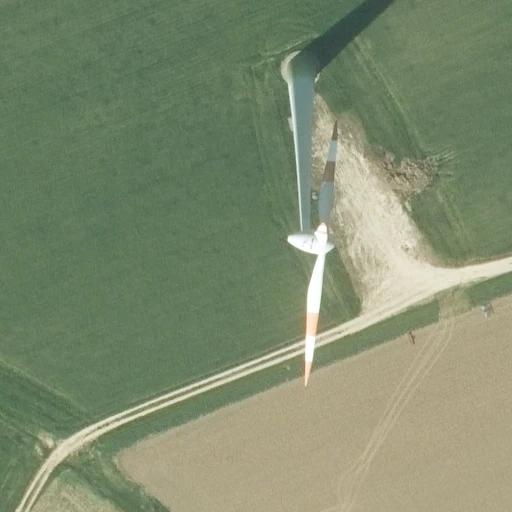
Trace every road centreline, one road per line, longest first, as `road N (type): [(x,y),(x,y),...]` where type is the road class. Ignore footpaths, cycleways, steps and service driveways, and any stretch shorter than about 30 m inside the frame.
road 1 (track): [(59,454),(131,410),(403,301)]
road 2 (track): [(511,263),(403,301),(305,94)]
road 3 (track): [(0,420),(59,454),(25,511)]
